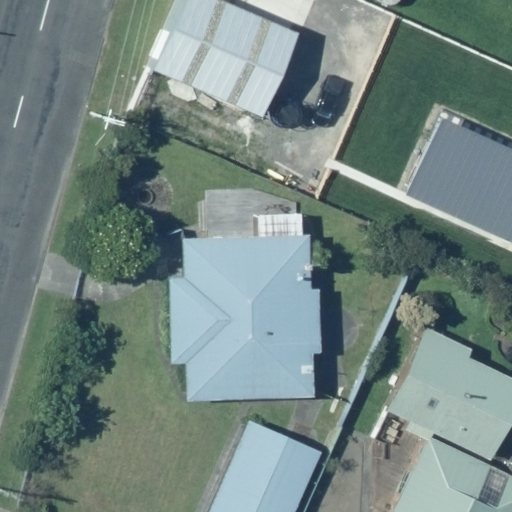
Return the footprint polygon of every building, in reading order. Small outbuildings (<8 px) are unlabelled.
[(291,28),(227,0),(172,0),(144,69),(253,116),(291,28)] [(256,230),(172,232),(173,273),(160,273),(162,356),(180,356),(181,398),(306,395),(305,349),(312,349),(311,285),(303,285),(301,210),(255,211),(256,230)] [(403,451),(417,422),(481,453),(511,390),(511,376),(416,329),(379,403),(392,409),(378,438),(403,451)] [(285,511),(314,444),(242,414),(200,511),(285,511)] [(511,511),(511,472),(418,431),(382,511),(511,511)]
